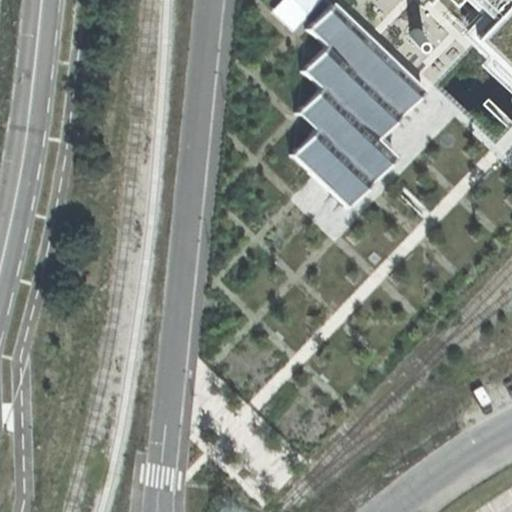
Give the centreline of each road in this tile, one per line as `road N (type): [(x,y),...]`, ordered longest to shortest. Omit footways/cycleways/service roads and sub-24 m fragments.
road 1 (unclassified): [(157,511),(169,391),(220,337),(249,0)]
road 2 (secondary): [(65,0),(41,180),(0,347)]
road 3 (unclassified): [(390,511),(511,430)]
